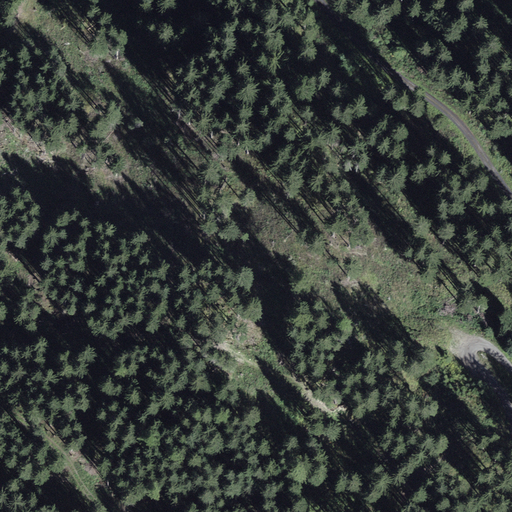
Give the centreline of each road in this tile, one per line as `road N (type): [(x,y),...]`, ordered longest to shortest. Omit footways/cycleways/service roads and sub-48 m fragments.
road 1 (track): [(0,342),(222,345),(292,381),(343,427)]
road 2 (track): [(318,0),(370,54),(463,126),(511,197)]
road 3 (track): [(106,511),(60,450),(0,405)]
road 4 (track): [(511,370),(482,343),(468,351),(511,411)]
